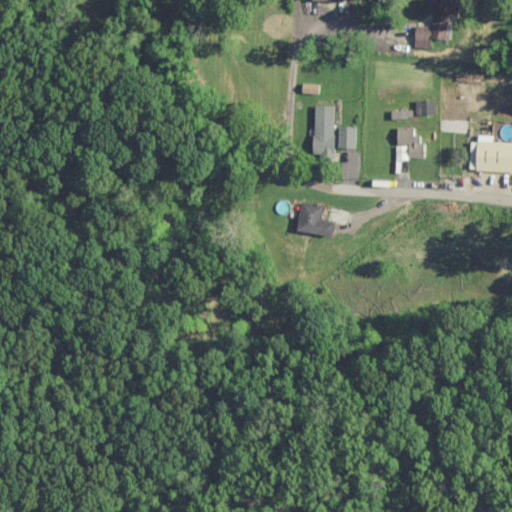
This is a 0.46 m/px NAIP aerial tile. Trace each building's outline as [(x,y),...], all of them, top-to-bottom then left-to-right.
[(446,0),(426,0),(425,11),(430,12),(428,26),(412,24),(409,46),(426,48),(428,38),(441,40),(444,14),(454,16),(456,2),(446,1),(446,0)] [(298,93),(314,94),(314,84),(299,84),(298,93)] [(413,100),(414,115),(432,114),(431,100),(413,100)] [(332,105),(311,105),(310,158),(331,159),(332,105)] [(409,110),(387,110),(387,119),(409,118),(409,110)] [(352,148),(353,126),(335,126),(335,148),(352,148)] [(392,158),(419,159),(420,135),(410,135),(411,127),(393,126),(392,158)] [(511,141),(489,142),(489,135),(474,135),(474,141),(466,141),(466,170),(511,171),(511,141)] [(330,235),(331,221),(318,219),(320,204),(297,202),(294,231),(330,235)]
